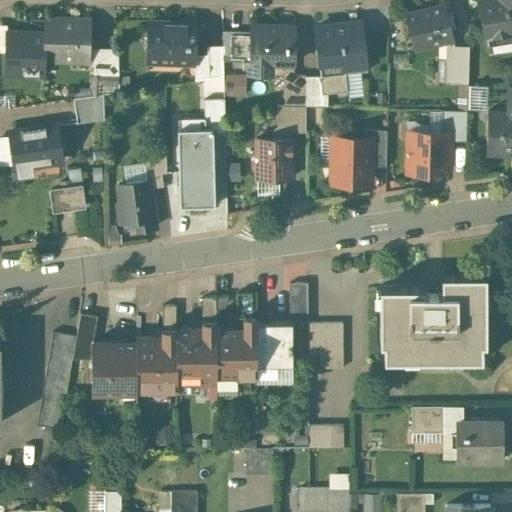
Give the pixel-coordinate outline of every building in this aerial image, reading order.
[(511,0),(478,0),(485,37),(486,37),(511,33),(511,32),(511,0)] [(444,5),(405,14),(414,48),(447,40),(452,39),(453,38),(444,5)] [(89,20),(45,19),(44,34),(44,58),(44,59),(88,60),(88,50),(89,20)] [(195,24),(147,22),(146,60),(194,62),(195,55),(195,24)] [(361,22),(315,27),(319,63),(342,61),(343,67),(345,67),(365,64),(361,22)] [(287,26),(250,25),(250,31),(249,61),(271,62),(294,63),(295,37),(286,37),(287,26)] [(250,31),(222,30),(222,45),(222,46),(222,60),(249,61),(250,31)] [(44,34),(7,32),(6,72),(44,73),(44,59),(44,58),(44,34)] [(511,33),(486,37),(489,53),(511,49),(511,36),(511,37),(511,33)] [(452,39),(447,40),(446,59),(447,59),(447,65),(454,65),(454,45),(452,39)] [(468,46),(454,45),(454,65),(453,82),(467,82),(468,46)] [(222,60),(222,46),(207,46),(207,54),(208,78),(223,76),(222,61),(222,60)] [(117,50),(93,50),(93,60),(92,74),(118,75),(117,50)] [(207,54),(195,55),(194,62),(194,80),(208,78),(207,54)] [(446,60),(438,60),(438,82),(453,82),(454,65),(447,65),(447,59),(446,59),(446,60)] [(271,62),(249,61),(248,70),(270,71),(271,62)] [(342,61),(319,63),(317,75),(317,106),(328,106),(328,75),(345,73),(345,67),(343,67),(342,61)] [(305,75),(292,75),(293,106),(305,106),(305,75)] [(317,75),(305,75),(305,106),(317,106),(317,75)] [(471,83),(470,103),(488,104),(489,84),(471,83)] [(507,111),(488,110),(486,151),(511,151),(511,84),(508,85),(507,111)] [(103,94),(73,98),(76,123),(104,119),(103,94)] [(179,117),(179,125),(221,125),(221,96),(205,96),(205,117),(179,117)] [(293,106),(284,105),(285,132),(306,132),(305,106),(293,106)] [(466,111),(442,110),(442,132),(449,132),(449,141),(466,141),(466,111)] [(56,125),(9,131),(14,167),(62,160),(56,125)] [(386,130),(364,129),(363,137),(370,138),(370,165),(386,166),(386,130)] [(429,136),(409,135),(408,172),(430,173),(430,170),(448,170),(449,141),(449,132),(442,132),(433,132),(429,136)] [(291,137),(256,137),(256,158),(252,162),(252,168),(256,172),(256,177),(292,177),(291,137)] [(363,137),(351,137),(351,143),(335,143),(334,161),(332,161),(332,182),(353,182),(353,181),(369,181),(370,165),(370,138),(363,137)] [(165,150),(146,150),(146,179),(148,179),(149,188),(163,186),(161,173),(166,172),(165,150)] [(208,180),(205,162),(190,162),(191,168),(171,171),(173,185),(208,180)] [(226,190),(225,162),(205,162),(208,180),(209,180),(210,192),(226,190)] [(146,179),(118,183),(121,202),(118,202),(121,221),(136,218),(138,228),(154,226),(149,188),(148,179),(146,179)] [(208,180),(173,185),(179,229),(215,224),(210,192),(209,180),(208,180)] [(81,185),(50,190),(53,211),(84,206),(81,185)] [(441,292),(423,292),(423,286),(379,286),(379,343),(383,343),(383,359),(481,358),(481,342),(485,342),(485,274),(441,274),(441,292)] [(307,282),(289,282),(289,315),(307,315),(307,282)] [(255,292),(237,293),(237,316),(243,328),(255,328),(255,322),(255,292)] [(215,297),(202,297),(202,320),(215,320),(215,297)] [(175,304),(162,304),(162,328),(175,328),(175,304)] [(97,315),(79,312),(76,335),(72,358),(91,358),(91,341),(93,341),(97,315)] [(289,322),(255,322),(255,328),(256,376),(292,376),(292,364),(291,322),(307,322),(307,315),(289,315),(289,322)] [(202,328),(175,328),(176,379),(216,379),(216,373),(215,329),(215,320),(202,320),(202,328)] [(342,322),(307,322),(308,368),(342,368),(342,322)] [(162,336),(135,336),(135,342),(136,343),(136,387),(136,390),(136,392),(176,392),(176,379),(175,328),(162,328),(162,336)] [(243,328),(215,329),(216,373),(236,373),(236,375),(255,375),(255,376),(256,376),(255,328),(243,328)] [(52,331),(36,424),(60,428),(72,358),(76,335),(52,331)] [(111,343),(110,341),(93,341),(91,341),(91,358),(92,391),(136,390),(136,387),(136,343),(135,342),(111,343)] [(443,406),(411,406),(411,424),(443,424),(443,406)] [(501,421),(455,421),(455,458),(501,458),(501,421)] [(343,424),(308,424),(308,447),(343,447),(343,424)] [(272,447),(246,447),(246,473),(272,473),(272,447)] [(331,485),(349,486),(350,471),(331,471),(331,485)] [(348,487),(299,487),(299,509),(348,509),(348,487)] [(120,511),(120,490),(104,491),(104,511),(120,511)] [(196,511),(197,490),(170,490),(170,511),(196,511)] [(384,511),(383,491),(366,492),(367,511),(384,511)] [(424,511),(424,492),(396,493),(396,511),(424,511)]
